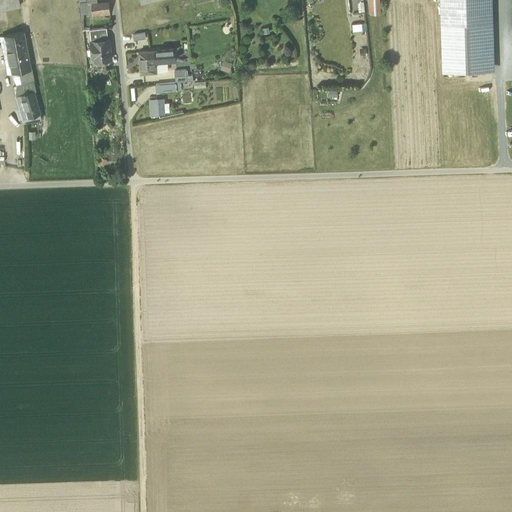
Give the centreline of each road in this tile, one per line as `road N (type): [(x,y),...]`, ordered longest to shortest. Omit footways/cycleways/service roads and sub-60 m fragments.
road 1 (track): [(511,170),(0,186)]
road 2 (track): [(141,511),(131,181)]
road 3 (unclassified): [(114,0),(131,181)]
road 4 (track): [(502,170),(499,43)]
